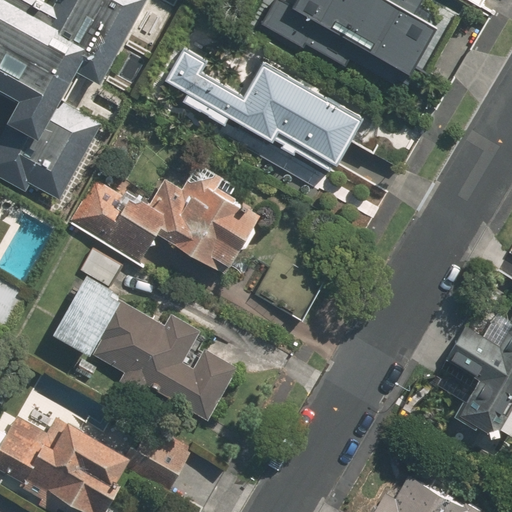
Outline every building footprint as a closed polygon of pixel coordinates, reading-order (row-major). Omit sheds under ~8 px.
[(0,0),(0,88),(19,99),(0,131),(0,177),(23,191),(28,182),(57,199),(100,122),(63,101),(81,70),(102,81),(147,0),(58,0),(55,7),(43,0),(0,0)] [(270,0),(262,16),(307,41),(309,37),(347,57),(352,48),(407,79),(441,17),(421,7),(424,0),(270,0)] [(183,45),(164,81),(274,140),(275,138),(331,168),(335,161),(340,163),(365,117),(265,63),(246,96),(200,71),(207,59),(183,45)] [(119,211),(100,243),(140,266),(159,234),(226,274),(262,215),(236,200),(239,195),(220,184),(216,175),(186,180),(182,187),(163,175),(147,201),(119,184),(107,204),(119,211)] [(82,199),(70,221),(94,234),(93,236),(100,240),(110,223),(104,220),(107,213),(82,199)] [(121,370),(115,381),(142,396),(147,386),(207,419),(237,365),(202,346),(191,366),(182,361),(201,327),(170,310),(163,323),(110,294),(114,286),(109,283),(120,262),(90,246),(78,268),(88,273),(55,334),(121,370)] [(270,255),(250,292),(300,319),(320,281),(270,255)] [(0,274),(0,324),(6,328),(25,295),(19,292),(22,287),(0,274)] [(511,400),(511,338),(509,344),(469,321),(434,382),(460,397),(454,408),(494,431),(511,400)] [(0,445),(0,460),(96,511),(105,511),(129,467),(169,489),(191,448),(150,426),(134,457),(56,415),(47,431),(17,415),(0,445)] [(485,511),(409,475),(398,498),(385,492),(375,511),(485,511)]
